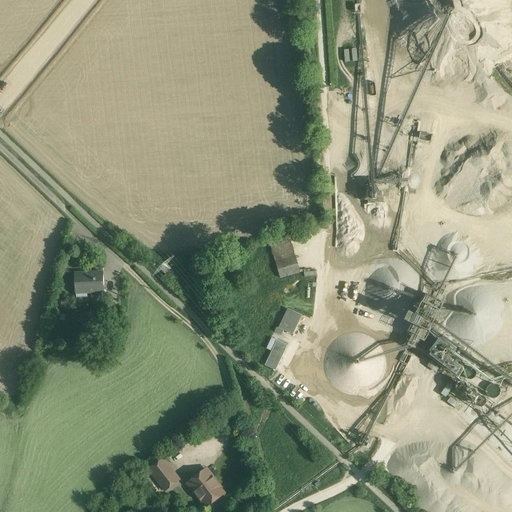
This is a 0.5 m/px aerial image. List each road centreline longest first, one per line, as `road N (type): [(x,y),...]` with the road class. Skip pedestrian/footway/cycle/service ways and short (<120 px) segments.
road 1 (track): [(0,146),(207,341),(236,416),(209,453)]
road 2 (track): [(290,511),(361,476),(391,443),(511,433)]
road 3 (unclassified): [(82,0),(0,97)]
